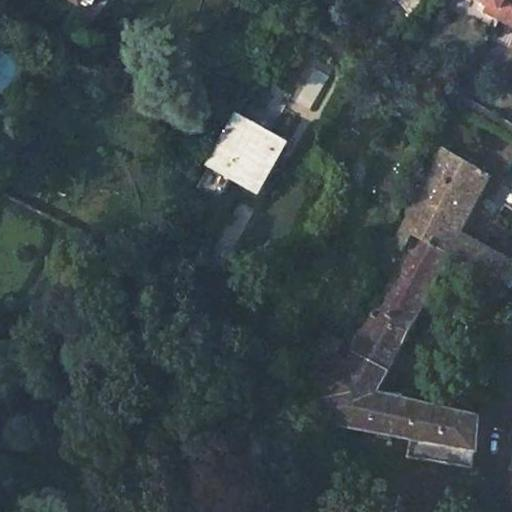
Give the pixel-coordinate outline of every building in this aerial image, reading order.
[(511,0),(489,0),(507,11),(502,20),(511,25),(511,0)] [(305,81),(295,101),(310,108),(320,87),(305,81)] [(282,148),(237,120),(208,166),(255,194),(282,148)] [(416,238),(449,255),(477,268),(490,275),(503,281),(511,285),(511,261),(459,235),(489,177),(442,152),(394,248),(407,255),(416,238)] [(2,160),(0,163),(0,169),(8,174),(13,166),(2,160)] [(511,185),(499,207),(511,214),(511,185)] [(349,362),(278,326),(270,343),(297,358),(286,378),(316,394),(311,406),(322,412),(319,419),(414,436),(411,457),(471,468),(478,417),(418,401),(378,393),(434,282),(440,273),(455,281),(463,267),(475,274),(477,268),(449,255),(416,238),(407,255),(379,312),(376,310),(349,362)] [(503,281),(490,275),(487,280),(500,287),(503,281)] [(244,420),(241,446),(260,448),(263,422),(244,420)] [(260,448),(241,446),(236,445),(233,472),(258,475),(260,448)]
